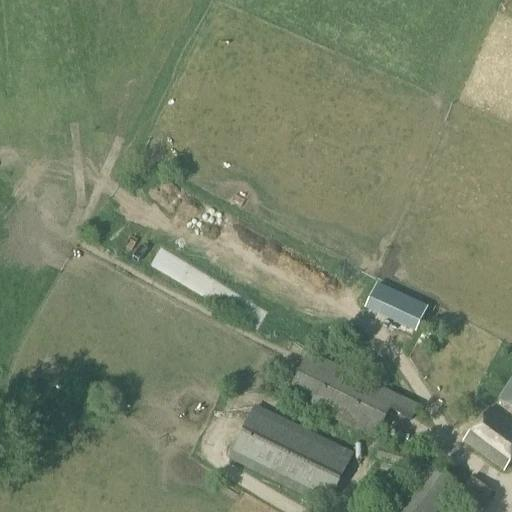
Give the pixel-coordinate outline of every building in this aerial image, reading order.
[(255,237),(244,256),(295,284),(312,254),(300,247),(297,252),(257,231),(254,236),(255,237)] [(136,254),(139,240),(117,235),(113,249),(136,254)] [(170,256),(163,269),(186,280),(192,268),(170,256)] [(190,290),(254,316),(259,306),(219,290),(222,284),(197,274),(190,290)] [(267,333),(273,317),(261,313),(256,328),(267,333)] [(389,410),(396,396),(308,353),(287,398),(375,441),(389,410)] [(511,381),(499,403),(511,410),(511,381)] [(396,396),(389,410),(411,421),(418,406),(396,396)] [(463,442),(503,473),(511,460),(511,424),(490,408),(463,442)] [(231,460),(328,508),(353,456),(256,409),(231,460)] [(414,435),(419,426),(403,419),(399,429),(414,435)] [(429,471),(406,511),(438,511),(454,485),(429,471)] [(453,502),(467,511),(477,511),(491,493),(471,478),(453,502)]
